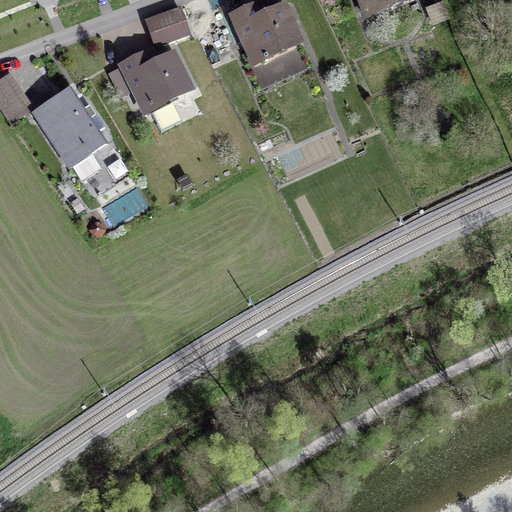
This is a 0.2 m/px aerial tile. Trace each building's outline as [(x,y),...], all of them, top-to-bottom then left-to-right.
[(409,0),(370,0),(376,13),(409,0)] [(263,20),(256,7),(234,17),(246,42),(253,39),(262,60),(264,59),(265,62),(268,60),(267,58),(299,43),(284,11),(263,20)] [(180,11),(147,23),(155,45),(162,42),(164,46),(190,37),(180,11)] [(152,70),(146,57),(124,68),(136,92),(143,88),(154,109),(189,91),(174,60),(152,70)] [(23,112),(28,108),(9,78),(0,83),(0,108),(11,125),(25,115),(23,112)] [(72,92),(34,117),(69,169),(72,168),(80,180),(84,181),(98,171),(99,167),(91,155),(107,144),(99,132),(104,128),(95,115),(90,118),(72,92)]
